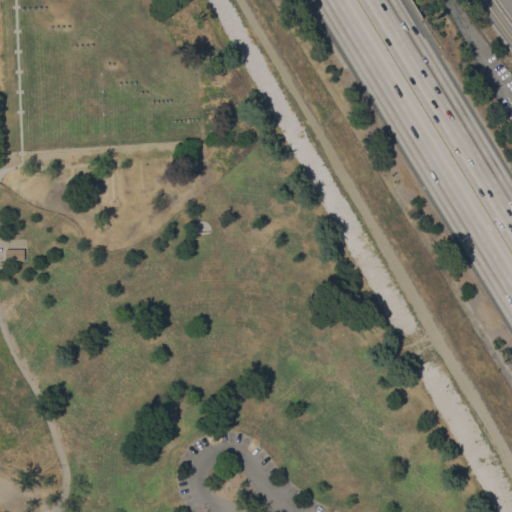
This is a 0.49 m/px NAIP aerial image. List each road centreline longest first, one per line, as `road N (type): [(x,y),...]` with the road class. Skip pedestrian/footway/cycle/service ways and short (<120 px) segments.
road 1 (track): [(511,467),(238,0)]
road 2 (motorway): [(334,0),(511,291)]
road 3 (motorway): [(511,216),(379,0)]
